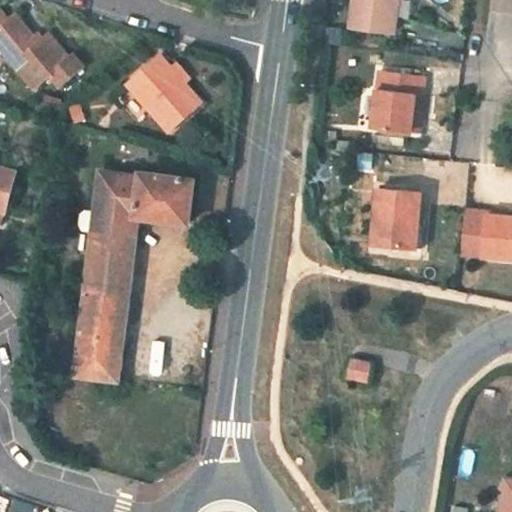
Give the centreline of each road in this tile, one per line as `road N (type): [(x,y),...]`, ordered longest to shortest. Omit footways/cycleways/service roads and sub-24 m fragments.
road 1 (secondary): [(229,488),(281,48)]
road 2 (residential): [(412,511),(425,417),(454,371),(511,342)]
road 3 (residential): [(136,8),(281,48)]
road 4 (residential): [(121,511),(13,480),(0,464)]
